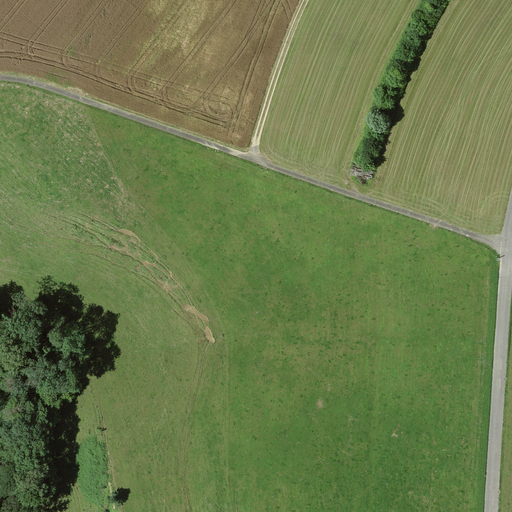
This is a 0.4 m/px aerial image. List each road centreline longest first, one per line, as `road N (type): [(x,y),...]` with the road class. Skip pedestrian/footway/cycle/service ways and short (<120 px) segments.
road 1 (track): [(0,78),(45,85),(507,249)]
road 2 (tertiary): [(492,511),(511,223)]
road 3 (track): [(307,0),(253,158)]
